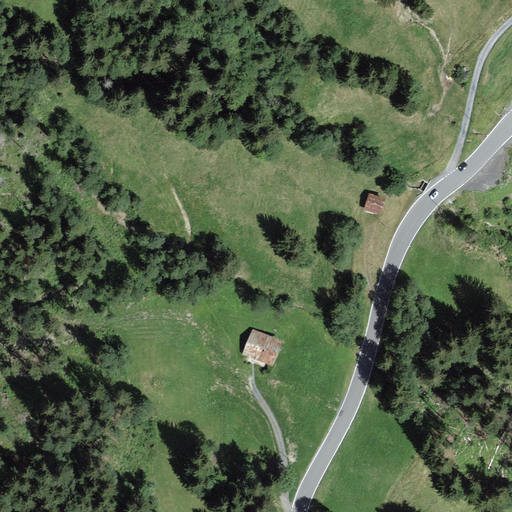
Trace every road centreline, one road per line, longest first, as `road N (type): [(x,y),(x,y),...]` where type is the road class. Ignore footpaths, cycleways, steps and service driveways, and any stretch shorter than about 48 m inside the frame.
road 1 (unclassified): [(298,511),(349,408),(409,226),(511,122)]
road 2 (track): [(446,186),(480,63),(511,20)]
road 3 (track): [(249,367),(278,436),(290,511)]
